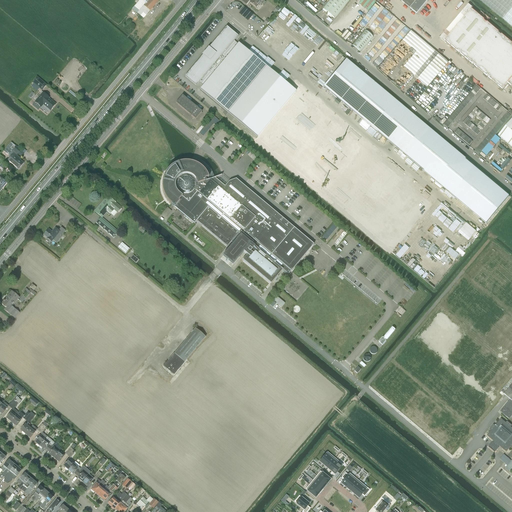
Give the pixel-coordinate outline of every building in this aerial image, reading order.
[(147,3),(142,0),(140,0),(132,10),(143,19),(150,11),(144,6),(147,3)] [(149,0),(147,3),(144,6),(150,11),(158,0),(149,0)] [(263,5),(265,2),(262,0),(251,0),(249,2),(256,8),(260,3),(263,5)] [(329,0),(322,9),(333,19),(349,0),(329,0)] [(399,0),(417,14),(428,1),(428,0),(399,0)] [(511,0),(478,0),(493,12),(511,27),(511,0)] [(503,89),(508,83),(511,86),(511,42),(472,9),(473,8),(469,4),(464,11),(469,15),(450,38),(444,33),(440,38),(444,41),(445,40),(446,41),(503,89)] [(206,53),(186,76),(196,85),(199,81),(203,85),(200,89),(241,124),(242,123),(258,137),(257,138),(255,140),(263,146),(269,152),(279,160),(358,226),(359,224),(368,232),(384,214),(413,179),(403,171),(301,86),(296,92),(279,79),(280,78),(239,43),(238,44),(233,40),(237,36),(227,28),(207,51),(206,50),(204,52),(206,53)] [(360,52),(373,37),(365,30),(352,45),(360,52)] [(411,31),(402,41),(416,53),(403,67),(414,76),(426,62),(429,64),(417,79),(427,87),(439,73),(448,63),(411,31)] [(346,60),(323,87),(406,156),(486,224),(509,197),(429,129),(346,60)] [(42,91),(46,86),(37,78),(32,83),(42,91)] [(476,86),(445,123),(449,126),(480,89),(476,86)] [(47,99),(48,98),(42,93),(34,102),(40,107),(42,105),(49,111),(55,104),(49,100),(47,99)] [(486,94),(483,98),(500,112),(503,108),(486,94)] [(195,119),(202,111),(182,95),(176,103),(195,119)] [(478,104),(475,109),(491,122),(494,118),(478,104)] [(511,115),(509,114),(478,151),(482,154),(511,118),(511,115)] [(482,115),(476,122),(480,125),(486,119),(482,115)] [(468,116),(465,120),(482,134),(485,130),(468,116)] [(511,119),(498,136),(511,147),(511,119)] [(487,120),(482,126),(486,129),(491,123),(487,120)] [(214,124),(210,121),(199,134),(203,137),(214,124)] [(460,126),(456,130),(473,144),(476,140),(460,126)] [(14,153),(17,155),(21,150),(11,142),(3,151),(8,156),(9,155),(11,157),(14,153)] [(258,159),(250,152),(248,155),(255,162),(258,159)] [(19,157),(17,155),(14,153),(11,157),(8,160),(19,169),(24,163),(18,158),(19,157)] [(170,168),(163,194),(173,207),(194,224),(197,221),(227,247),(231,242),(233,244),(223,256),(233,265),(243,252),(247,255),(242,262),(243,261),(270,284),(270,285),(282,271),(288,275),(291,272),(314,245),(236,180),(229,182),(225,186),(215,179),(222,176),(210,180),(209,178),(199,166),(202,162),(202,161),(199,165),(198,165),(192,162),(184,162),(170,167),(170,168)] [(101,218),(106,212),(109,215),(114,210),(117,213),(121,208),(107,196),(94,211),(101,218)] [(162,213),(167,217),(171,211),(167,208),(162,213)] [(114,239),(118,234),(100,218),(96,223),(114,239)] [(326,241),(338,226),(334,223),(322,237),(326,241)] [(375,239),(393,253),(393,243),(389,240),(389,239),(386,236),(386,235),(388,232),(392,236),(394,236),(394,223),(392,225),(390,225),(386,229),(386,234),(384,232),(382,234),(380,233),(377,233),(375,234),(375,239)] [(62,236),(66,231),(62,227),(59,231),(55,228),(52,232),(48,229),(44,235),(47,238),(52,242),(53,240),(56,243),(62,236)] [(511,259),(491,242),(476,260),(414,334),(369,386),(452,456),(502,396),(504,394),(511,384),(511,259)] [(134,249),(131,252),(137,257),(140,254),(134,249)] [(24,291),(26,293),(20,299),(23,301),(25,298),(26,298),(28,295),(30,296),(31,295),(32,295),(32,294),(34,296),(36,294),(30,289),(29,291),(26,289),(24,291)] [(19,313),(11,307),(19,298),(12,292),(2,304),(7,308),(5,310),(15,319),(19,313)] [(275,295),(272,299),(282,307),(285,303),(275,295)] [(162,366),(173,375),(186,360),(205,338),(195,329),(166,363),(165,363),(162,366)] [(511,384),(504,394),(510,400),(500,412),(509,419),(511,415),(511,428),(511,427),(511,426),(507,421),(506,423),(501,419),(495,426),(493,425),(489,430),(491,431),(487,436),(494,442),(493,443),(492,442),(488,447),(494,453),(495,452),(499,448),(498,447),(499,446),(506,452),(510,447),(511,449),(511,447),(511,384)] [(16,402),(11,408),(13,410),(18,404),(21,401),(18,399),(16,402)] [(4,402),(0,406),(0,413),(1,414),(8,406),(4,402)] [(11,422),(19,413),(14,409),(6,418),(11,422)] [(29,414),(25,420),(27,422),(29,423),(35,416),(31,412),(29,414)] [(19,413),(11,422),(15,426),(21,420),(16,416),(19,413)] [(39,432),(47,422),(46,423),(45,421),(44,422),(42,424),(37,429),(37,430),(39,432)] [(20,430),(25,434),(30,428),(28,426),(30,424),(29,423),(27,422),(20,430)] [(47,422),(39,432),(41,433),(48,425),(49,424),(47,422)] [(30,428),(25,434),(30,438),(37,430),(37,429),(35,428),(33,430),(30,428)] [(40,446),(47,437),(42,433),(40,436),(34,442),(40,446)] [(47,437),(40,446),(44,450),(45,449),(48,451),(54,443),(47,437)] [(54,443),(48,451),(50,453),(49,454),(54,458),(59,452),(54,448),(55,447),(54,447),(56,445),(54,443)] [(59,452),(54,458),(58,462),(64,456),(59,452)] [(327,452),(319,462),(323,465),(331,455),(327,452)] [(331,455),(323,465),(327,468),(335,459),(331,455)] [(335,459),(327,468),(331,471),(339,462),(335,459)] [(0,476),(11,462),(8,460),(3,466),(1,469),(0,468),(0,476)] [(68,470),(73,464),(70,462),(68,460),(63,466),(68,470)] [(11,462),(0,476),(0,477),(3,479),(14,465),(11,462)] [(73,464),(68,470),(73,474),(74,473),(76,475),(81,469),(79,467),(80,466),(75,462),(73,464)] [(116,466),(111,462),(105,470),(107,471),(111,466),(114,468),(116,466)] [(339,462),(331,471),(335,475),(343,465),(339,462)] [(14,465),(3,479),(3,480),(7,474),(8,476),(7,478),(8,479),(18,468),(14,465)] [(88,476),(87,476),(90,472),(83,466),(81,469),(76,475),(78,477),(77,478),(83,482),(88,476)] [(18,468),(8,479),(7,481),(9,483),(12,479),(14,480),(16,477),(21,470),(18,468)] [(320,471),(316,476),(326,484),(330,480),(320,471)] [(20,485),(27,476),(24,473),(19,479),(19,480),(16,482),(18,484),(20,485)] [(345,479),(341,483),(345,487),(354,477),(349,473),(348,475),(345,473),(342,477),(345,479)] [(121,475),(116,481),(120,484),(125,478),(124,477),(123,475),(122,476),(121,475)] [(25,485),(31,478),(27,476),(20,485),(21,486),(23,488),(25,485)] [(90,479),(88,476),(83,482),(87,486),(93,479),(92,477),(90,479)] [(316,476),(313,480),(323,489),(326,484),(316,476)] [(354,477),(345,487),(350,491),(358,481),(354,477)] [(31,478),(25,485),(23,488),(21,490),(24,493),(26,490),(34,481),(31,478)] [(94,492),(105,480),(104,479),(103,481),(102,480),(101,482),(99,480),(91,489),(94,492)] [(122,485),(126,489),(128,487),(132,482),(127,479),(122,485)] [(105,480),(94,492),(98,495),(103,489),(105,487),(103,486),(107,482),(105,480)] [(313,480),(309,485),(319,493),(323,489),(313,480)] [(34,481),(26,490),(24,493),(27,496),(32,491),(31,490),(37,484),(34,481)] [(358,481),(350,491),(354,494),(362,485),(358,481)] [(111,486),(101,498),(105,501),(112,492),(116,487),(113,484),(112,486),(111,486)] [(103,489),(98,495),(101,498),(111,486),(110,485),(108,487),(106,485),(105,487),(103,489)] [(309,485),(305,489),(315,498),(319,493),(309,485)] [(362,485),(354,494),(359,498),(362,495),(364,497),(369,490),(362,485)] [(33,501),(43,489),(40,486),(35,493),(33,496),(34,497),(31,500),(33,501)] [(7,501),(8,499),(15,491),(11,487),(2,497),(7,501)] [(43,489),(33,501),(34,502),(34,501),(36,502),(38,500),(39,501),(46,492),(43,489)] [(46,492),(39,501),(40,502),(38,506),(39,507),(50,494),(46,492)] [(121,494),(111,506),(115,509),(122,500),(127,495),(124,492),(121,495),(121,494)] [(111,506),(121,494),(119,493),(115,498),(113,497),(108,504),(111,506)] [(50,494),(39,507),(43,510),(48,504),(47,503),(53,497),(50,494)] [(122,500),(115,509),(117,511),(118,511),(130,498),(127,495),(122,500)] [(299,496),(294,502),(304,510),(302,511),(307,511),(310,509),(307,506),(309,504),(299,496)] [(141,511),(148,503),(142,497),(140,500),(139,500),(135,505),(141,511)] [(130,498),(118,511),(124,511),(131,504),(130,502),(132,500),(130,498)] [(155,507),(159,502),(154,498),(148,505),(153,509),(155,506),(155,507)] [(382,498),(375,506),(378,509),(376,510),(377,511),(376,511),(383,511),(389,505),(382,498)] [(45,511),(51,511),(59,502),(56,500),(46,511),(45,511)] [(16,511),(21,505),(17,502),(12,508),(16,511)]
